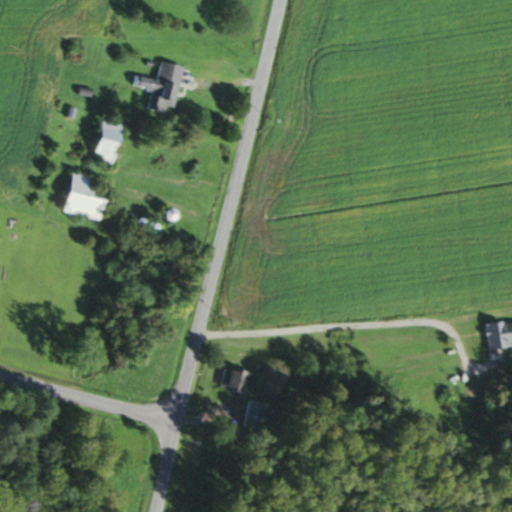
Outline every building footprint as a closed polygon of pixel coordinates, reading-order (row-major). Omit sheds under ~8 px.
[(177,65),(155,61),(152,78),(131,75),(129,86),(147,89),(143,109),(159,112),(161,104),(170,106),(177,65)] [(87,138),(107,145),(116,119),(96,112),(87,138)] [(92,217),(96,193),(84,191),(86,175),(62,171),(56,212),(92,217)] [(511,319),(482,322),(483,348),(511,345),(511,319)] [(245,389),(242,368),(215,372),(219,393),(245,389)] [(262,404),(244,399),(237,425),(256,429),(262,404)]
